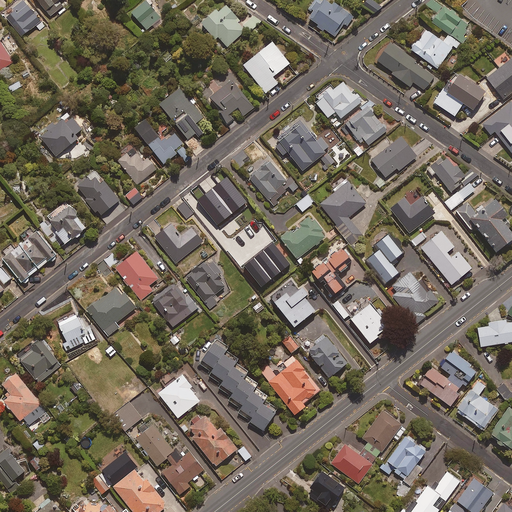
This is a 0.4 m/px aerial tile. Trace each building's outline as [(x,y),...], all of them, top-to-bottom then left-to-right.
[(37,0),(51,17),(64,7),(60,1),(61,0),(66,0),(67,0),(66,0),(37,0)] [(146,29),(160,17),(151,7),(153,4),(149,0),(146,0),(132,13),(146,29)] [(381,8),(371,0),(364,9),(374,16),(381,8)] [(424,9),(436,18),(431,24),(448,36),(460,45),(468,33),(465,30),(468,27),(454,17),(456,14),(452,11),(450,14),(431,0),(424,9)] [(315,4),(310,12),(312,14),(308,21),(334,37),(342,24),(347,27),(353,18),(333,6),(332,8),(322,1),(319,6),(315,4)] [(32,10),(24,2),(14,10),(15,11),(8,17),(24,36),(41,22),(38,18),(40,16),(34,8),(32,10)] [(239,19),(226,5),(218,12),(216,11),(202,24),(215,38),(217,36),(226,46),(244,30),(236,22),(239,19)] [(261,23),(255,17),(245,26),(251,32),(261,23)] [(460,45),(448,36),(442,44),(425,31),(411,51),(437,70),(454,47),(457,49),(460,45)] [(0,69),(1,70),(14,62),(0,40),(0,69)] [(290,64),(273,43),(244,66),(266,94),(278,84),(273,78),(290,64)] [(414,62),(390,45),(377,63),(390,73),(389,75),(409,88),(413,83),(424,91),(433,78),(413,64),(414,62)] [(511,94),(511,60),(487,80),(503,101),(511,94)] [(486,96),(456,74),(434,104),(454,119),(463,106),(473,113),(486,96)] [(22,86),(19,82),(8,88),(10,93),(22,86)] [(255,109),(234,82),(211,101),(223,115),(221,117),(228,126),(235,120),(231,116),(238,110),(244,118),(255,109)] [(329,91),(314,103),(336,129),(343,124),(340,121),(362,103),(356,95),(353,97),(342,84),(331,93),(329,91)] [(193,97),(190,100),(181,89),(161,105),(174,121),(184,114),(187,118),(178,126),(189,140),(197,135),(199,138),(204,134),(196,124),(204,118),(194,106),(198,103),(193,97)] [(511,104),(482,126),(490,137),(495,133),(511,155),(511,104)] [(383,122),(380,124),(367,107),(345,124),(361,143),(365,140),(369,144),(388,129),(383,122)] [(68,126),(65,122),(56,129),(54,125),(48,130),(50,133),(42,139),(56,158),(81,140),(78,136),(83,131),(76,120),(68,126)] [(315,141),(299,120),(276,138),(302,171),(319,157),(326,166),(333,161),(324,149),(328,146),(321,137),(315,141)] [(162,139),(148,122),(137,130),(165,165),(178,154),(175,151),(183,144),(173,131),(162,139)] [(397,170),(398,172),(417,158),(401,138),(372,162),(385,179),(397,170)] [(185,147),(179,152),(187,163),(194,158),(185,147)] [(358,147),(353,152),(359,158),(364,153),(358,147)] [(142,158),(136,150),(120,162),(137,185),(158,170),(146,155),(142,158)] [(454,169),(444,157),(427,171),(433,178),(436,175),(452,194),(464,184),(465,186),(477,176),(471,169),(463,175),(456,167),(454,169)] [(252,180),(251,181),(274,207),(278,203),(276,200),(290,188),(293,191),(298,187),(290,178),(286,181),(270,164),(268,165),(266,163),(261,167),(263,170),(257,175),(255,172),(249,177),(252,180)] [(87,200),(86,201),(92,209),(93,208),(98,214),(100,212),(103,216),(121,203),(106,182),(101,186),(97,180),(93,182),(90,178),(78,187),(87,200)] [(346,181),(335,189),(338,192),(320,206),(351,246),(363,237),(348,219),(366,205),(346,181)] [(451,211),(463,201),(463,200),(475,191),(469,184),(444,203),(451,211)] [(135,188),(126,196),(133,205),(143,197),(135,188)] [(441,201),(434,192),(428,196),(435,206),(441,201)] [(314,203),(308,195),(296,205),(302,213),(314,203)] [(231,197),(226,201),(224,199),(201,216),(220,241),(252,217),(239,200),(235,203),(231,197)] [(435,215),(422,199),(410,208),(404,200),(391,210),(409,235),(435,215)] [(82,236),(88,231),(79,218),(81,217),(74,208),(73,209),(68,202),(48,216),(53,223),(51,224),(67,246),(78,239),(79,240),(83,237),(82,236)] [(193,214),(185,203),(178,208),(186,219),(193,214)] [(471,231),(475,229),(496,257),(511,245),(511,238),(502,225),(507,220),(495,204),(485,212),(482,209),(475,214),(467,204),(456,212),(471,231)] [(321,234),(323,232),(314,221),(310,223),(308,220),(299,227),(301,229),(293,235),(291,232),(280,240),(296,261),(325,239),(321,234)] [(182,237),(172,224),(156,237),(176,262),(203,241),(193,228),(182,237)] [(421,249),(427,257),(425,259),(431,267),(434,265),(452,287),(472,270),(458,254),(451,260),(446,255),(454,249),(441,232),(421,249)] [(25,283),(27,284),(31,281),(30,280),(32,278),(31,277),(57,257),(39,233),(4,259),(23,284),(25,283)] [(427,239),(422,233),(411,241),(416,248),(427,239)] [(380,251),(391,265),(403,255),(387,237),(376,246),(380,251)] [(337,274),(347,266),(346,264),(351,261),(342,248),(310,272),(329,298),(345,285),(337,274)] [(391,265),(380,251),(368,261),(387,285),(399,275),(391,265)] [(159,280),(139,254),(118,271),(141,301),(154,291),(150,287),(159,280)] [(193,272),(194,273),(188,278),(211,308),(221,301),(216,295),(227,286),(218,275),(222,273),(214,263),(210,265),(207,261),(193,272)] [(12,280),(2,269),(0,271),(0,278),(6,285),(12,280)] [(275,283),(267,273),(255,282),(263,292),(275,283)] [(415,327),(427,319),(423,314),(439,303),(431,292),(427,295),(410,274),(388,291),(415,327)] [(293,281),(270,299),(298,334),(306,328),(304,326),(320,314),(310,301),(314,298),(306,287),(300,291),(293,281)] [(154,302),(158,307),(157,308),(169,324),(170,323),(174,328),(199,309),(190,296),(187,299),(176,285),(154,302)] [(124,298),(117,290),(99,304),(97,302),(90,307),(91,310),(89,311),(109,337),(120,328),(117,325),(138,309),(127,295),(124,298)] [(349,316),(337,302),(332,306),(344,320),(349,316)] [(370,346),(378,340),(377,338),(387,330),(380,321),(384,318),(379,311),(376,313),(370,305),(350,320),(370,346)] [(86,334),(75,312),(57,322),(67,341),(63,343),(67,351),(84,342),(82,337),(86,334)] [(511,318),(507,319),(507,316),(489,319),(489,323),(478,325),(480,344),(511,338),(511,318)] [(348,365),(325,334),(315,342),(318,346),(310,352),(330,379),(348,365)] [(301,349),(294,339),(286,345),(293,355),(301,349)] [(62,366),(41,341),(33,348),(35,350),(21,362),(39,384),(62,366)] [(214,374),(227,357),(229,355),(218,346),(203,366),(214,374)] [(450,371),(447,376),(460,385),(467,375),(469,377),(477,365),(452,347),(440,364),(450,371)] [(226,383),(236,370),(239,366),(227,357),(214,374),(226,383)] [(321,392),(294,357),(285,364),(290,370),(278,379),(269,367),(262,373),(297,417),(307,409),(304,405),(321,392)] [(460,385),(447,376),(430,364),(418,381),(450,404),(459,391),(457,389),(460,385)] [(237,370),(236,370),(226,383),(223,387),(235,396),(246,382),(249,379),(237,370)] [(20,375),(16,378),(13,377),(10,378),(8,380),(8,384),(3,387),(7,393),(6,397),(8,400),(5,402),(20,422),(25,419),(30,425),(40,418),(44,424),(52,418),(20,375)] [(193,388),(184,376),(160,394),(179,420),(201,403),(191,390),(193,388)] [(485,384),(477,378),(456,408),(483,428),(498,406),(479,392),(485,384)] [(242,412),(256,394),(258,391),(246,382),(235,396),(230,402),(242,412)] [(242,412),(240,414),(253,424),(266,406),(268,404),(256,394),(242,412)] [(511,400),(491,430),(511,445),(511,400)] [(143,419),(130,403),(116,415),(128,430),(143,419)] [(266,406),(253,424),(266,434),(279,417),(266,406)] [(362,445),(377,456),(402,422),(383,407),(362,435),(367,439),(362,445)] [(196,435),(193,438),(218,468),(239,451),(223,431),(220,434),(207,417),(203,420),(199,415),(191,422),(195,427),(191,429),(196,435)] [(137,440),(158,468),(169,459),(168,457),(175,452),(155,426),(137,440)] [(382,461),(379,466),(389,473),(392,469),(412,483),(423,467),(416,462),(426,447),(406,433),(385,463),(382,461)] [(377,456),(362,445),(357,452),(345,443),(331,462),(358,483),(372,463),(377,456)] [(133,462),(119,445),(97,464),(110,481),(133,462)] [(252,457),(245,447),(239,452),(247,462),(252,457)] [(0,479),(9,492),(18,486),(15,482),(26,474),(9,450),(0,455),(0,479)] [(172,455),(178,463),(164,473),(181,496),(191,488),(188,484),(193,480),(195,482),(200,479),(198,476),(204,472),(190,454),(187,456),(184,452),(181,453),(179,450),(172,455)] [(46,466),(39,457),(31,463),(38,472),(46,466)] [(55,468),(46,476),(54,484),(63,476),(55,468)] [(329,508),(346,486),(324,469),(310,487),(316,491),(313,495),(329,508)] [(435,511),(461,478),(448,469),(434,487),(428,483),(417,498),(414,496),(406,507),(404,505),(399,511),(435,511)] [(115,488),(133,511),(163,511),(169,508),(148,482),(146,483),(136,471),(115,488)] [(477,511),(494,489),(474,475),(456,499),(473,511),(477,511)] [(110,490),(99,478),(93,483),(104,496),(110,490)] [(57,511),(56,510),(59,508),(53,500),(37,511),(57,511)] [(511,511),(511,506),(504,500),(495,511),(511,511)] [(467,511),(468,511),(455,502),(447,511),(467,511)]
